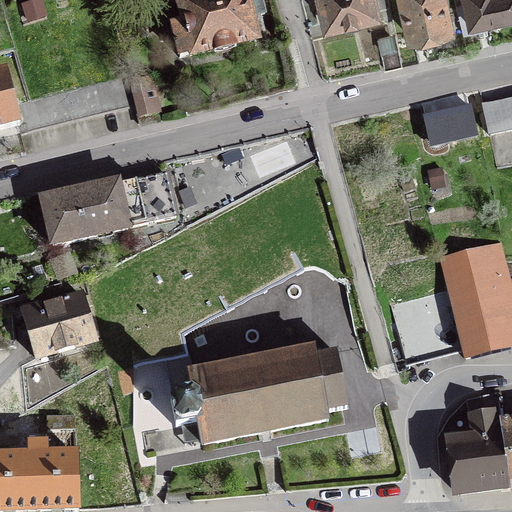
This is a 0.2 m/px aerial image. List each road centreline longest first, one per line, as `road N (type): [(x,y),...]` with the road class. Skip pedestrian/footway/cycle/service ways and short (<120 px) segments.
road 1 (residential): [(511,66),(0,179)]
road 2 (residential): [(428,511),(422,426),(438,388),(511,376)]
